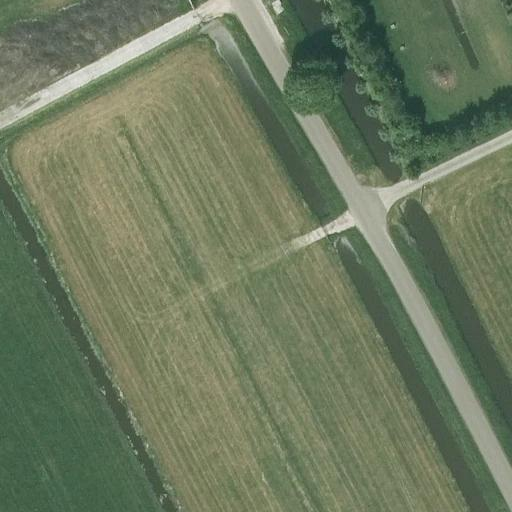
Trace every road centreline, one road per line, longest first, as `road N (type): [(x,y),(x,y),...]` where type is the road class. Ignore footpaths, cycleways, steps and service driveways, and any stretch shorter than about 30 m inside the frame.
road 1 (unclassified): [(511,491),(366,211),(239,0)]
road 2 (track): [(0,118),(225,0)]
road 3 (track): [(511,137),(300,242)]
